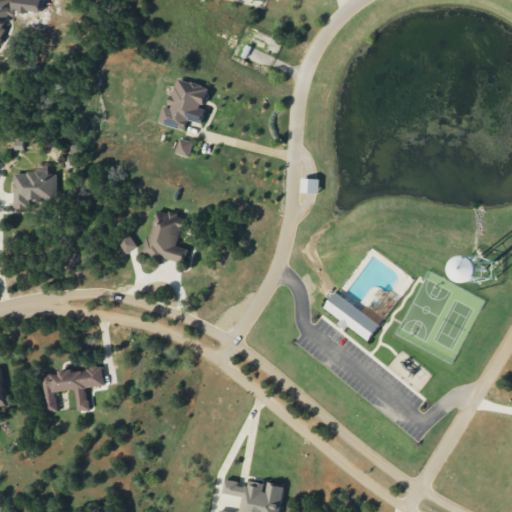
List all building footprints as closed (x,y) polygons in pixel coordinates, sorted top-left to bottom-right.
[(0,0),(0,43),(7,29),(3,27),(13,9),(7,6),(10,0),(0,0)] [(160,122),(185,130),(189,119),(202,123),(206,109),(203,108),(210,87),(178,77),(169,106),(165,105),(160,122)] [(177,154),(190,157),(194,141),(180,138),(177,154)] [(14,172),(14,208),(31,208),(31,200),(58,199),(57,173),(50,173),(50,164),(37,164),(37,172),(14,172)] [(307,179),(307,193),(321,193),(321,180),(307,179)] [(184,264),(188,248),(179,245),(186,216),(156,208),(144,254),(184,264)] [(138,245),(128,231),(117,239),(127,253),(138,245)] [(328,307),(370,341),(381,327),(339,293),(328,307)] [(77,389),(79,410),(90,409),(88,387),(105,385),(103,366),(60,371),(60,373),(44,375),(48,411),(58,410),(56,391),(77,389)] [(280,511),(284,485),(267,482),(267,483),(245,479),(244,482),(225,479),(223,493),(242,496),(239,511),(238,511),(220,509),(219,511),(280,511)]
